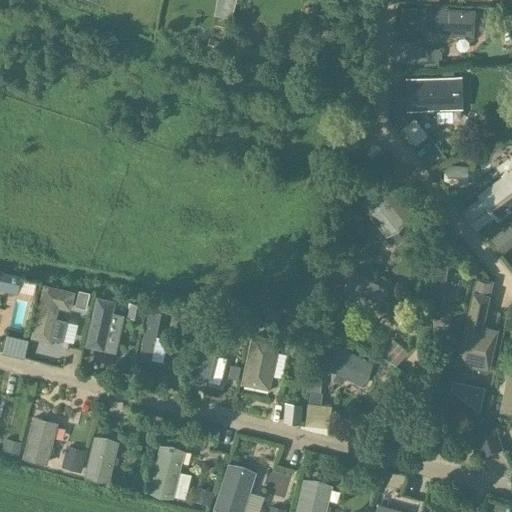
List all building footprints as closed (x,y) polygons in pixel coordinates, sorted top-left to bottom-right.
[(331,22),(331,0),(323,0),(314,0),(314,22),(331,22)] [(473,10),(407,6),(405,30),(471,34),(473,10)] [(417,45),(417,38),(395,37),(394,59),(440,61),(440,45),(417,45)] [(218,49),(220,41),(209,38),(207,46),(218,49)] [(317,54),(317,65),(328,66),(328,54),(317,54)] [(459,75),(406,77),(406,107),(415,106),(415,109),(452,108),(451,93),(460,92),(459,75)] [(427,134),(414,117),(402,127),(415,144),(427,134)] [(467,166),(446,165),(445,184),(466,185),(467,166)] [(483,196),(463,211),(476,228),(496,213),(498,216),(511,205),(511,170),(481,194),(483,196)] [(372,179),(353,194),(370,215),(377,224),(386,235),(398,229),(414,209),(392,182),(379,188),(372,179)] [(511,227),(509,223),(491,238),(503,252),(511,244),(511,227)] [(349,237),(341,247),(351,255),(359,246),(349,237)] [(439,316),(450,246),(438,244),(427,314),(439,316)] [(377,309),(389,289),(354,269),(343,288),(377,309)] [(0,271),(0,287),(5,288),(8,273),(0,271)] [(45,284),(33,336),(49,340),(50,337),(62,340),(62,339),(67,320),(67,319),(55,316),(57,305),(69,308),(73,291),(45,284)] [(79,289),(75,306),(85,308),(89,292),(79,289)] [(472,290),(456,363),(489,369),(498,328),(483,324),(490,294),(472,290)] [(97,297),(86,344),(103,348),(116,351),(124,313),(111,311),(114,300),(97,297)] [(12,298),(12,320),(26,320),(26,299),(12,298)] [(130,302),(127,315),(142,318),(144,305),(130,302)] [(160,312),(149,310),(139,359),(150,361),(160,312)] [(221,320),(203,315),(191,366),(208,371),(207,374),(221,377),(227,349),(215,346),(221,320)] [(332,319),(325,332),(348,344),(354,331),(332,319)] [(268,387),(269,385),(278,340),(252,334),(243,382),(268,387)] [(288,335),(284,352),(305,356),(308,339),(288,335)] [(325,338),(314,360),(360,384),(371,362),(325,338)] [(501,409),(511,411),(511,361),(510,361),(501,409)] [(241,365),(231,363),(229,376),(238,378),(241,365)] [(308,376),(307,390),(320,391),(321,377),(308,376)] [(467,400),(478,409),(483,388),(470,385),(467,400)] [(327,413),(327,402),(308,402),(308,413),(327,413)] [(57,420),(32,414),(21,456),(46,463),(57,420)] [(493,418),(470,426),(480,455),(503,448),(493,418)] [(118,442),(95,436),(86,474),(109,480),(118,442)] [(5,438),(2,451),(18,455),(22,442),(5,438)] [(67,445),(61,466),(81,472),(87,451),(67,445)] [(184,451),(160,445),(149,491),(172,496),(184,451)] [(242,511),(255,472),(228,464),(214,508),(225,511),(242,511)] [(131,469),(127,485),(140,488),(144,472),(131,469)] [(324,511),(331,486),(304,479),(296,511),(324,511)] [(197,486),(192,499),(210,505),(214,491),(197,486)] [(406,511),(378,503),(375,511),(406,511)]
